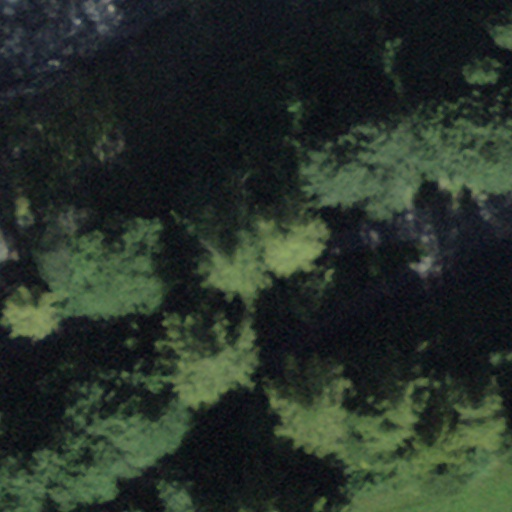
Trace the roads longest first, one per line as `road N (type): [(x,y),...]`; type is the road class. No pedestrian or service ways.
road 1 (track): [(0,497),(27,463),(178,360),(433,253),(511,238)]
road 2 (track): [(0,350),(345,232),(511,185)]
